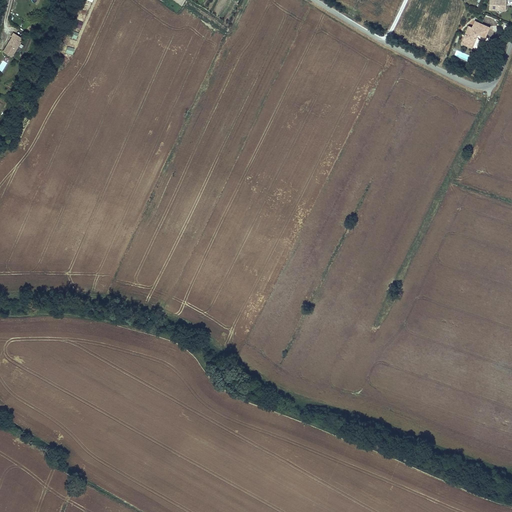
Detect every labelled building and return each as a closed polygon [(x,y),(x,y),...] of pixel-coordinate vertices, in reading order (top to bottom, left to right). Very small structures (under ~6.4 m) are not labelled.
[(508,8),(508,0),(491,0),(491,7),(501,7),(504,9),(507,8),(508,8)] [(83,7),(89,9),(92,3),(86,1),(83,7)] [(466,41),(474,44),(477,36),(475,35),(477,31),(479,32),(487,35),(491,25),(476,19),(474,26),(470,24),(467,32),(469,33),(466,41)] [(467,32),(463,42),(473,46),(474,44),(466,41),(469,33),(467,32)] [(12,57),(20,42),(19,41),(21,37),(13,33),(11,37),(3,52),(12,57)]
